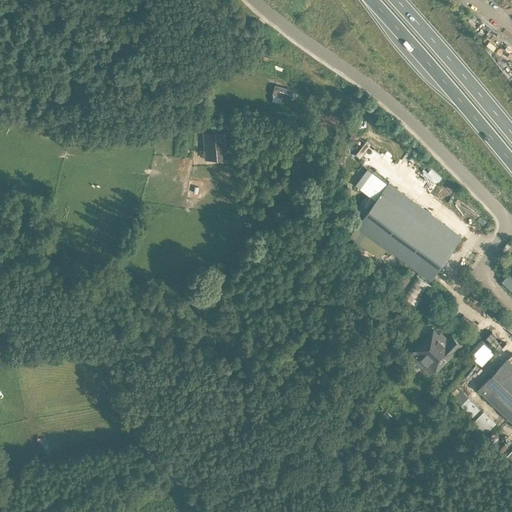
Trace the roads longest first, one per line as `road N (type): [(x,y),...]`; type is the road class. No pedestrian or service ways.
road 1 (unclassified): [(511,306),(486,274),(505,224),(491,202),(391,103),(253,0)]
road 2 (trunk): [(370,0),(511,162)]
road 3 (track): [(213,76),(116,77),(0,60)]
road 4 (trunk): [(511,133),(397,0)]
